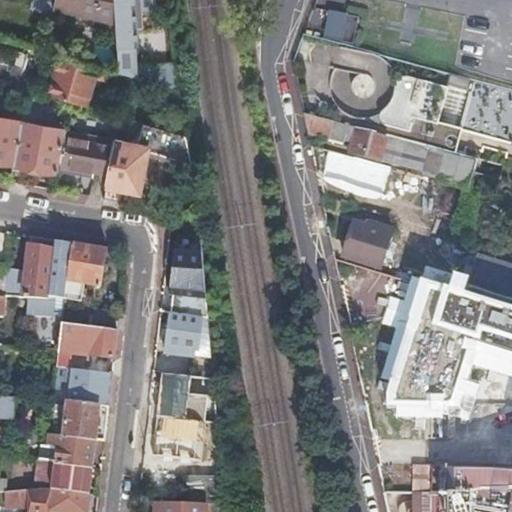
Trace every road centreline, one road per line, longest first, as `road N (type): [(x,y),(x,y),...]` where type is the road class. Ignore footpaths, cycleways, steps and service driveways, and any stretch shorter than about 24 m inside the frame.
road 1 (residential): [(361,511),(271,78),(277,0)]
road 2 (residential): [(0,208),(128,231),(139,244),(137,327),(112,511)]
